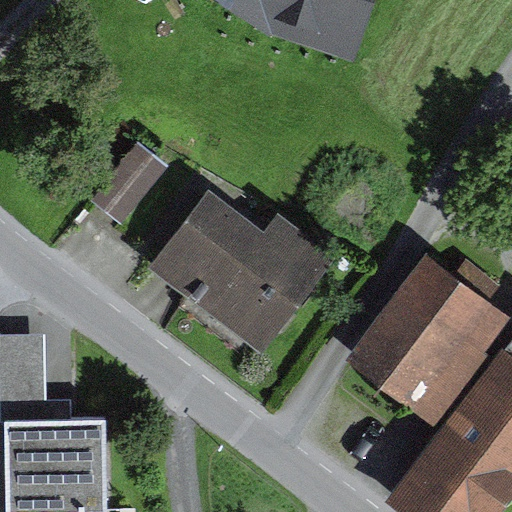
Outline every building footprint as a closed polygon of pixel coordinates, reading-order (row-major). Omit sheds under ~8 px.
[(236,0),(281,32),(365,57),(384,0),(236,0)] [(161,251),(204,198),(138,145),(96,198),(161,251)] [(225,192),(168,266),(278,348),(348,255),(290,211),(276,231),(225,192)] [(454,424),(401,494),(424,511),(511,511),(511,308),(442,256),(365,356),(454,424)] [(56,329),(6,330),(9,511),(100,511),(123,511),(121,415),(80,416),(80,399),(57,400),(56,329)]
